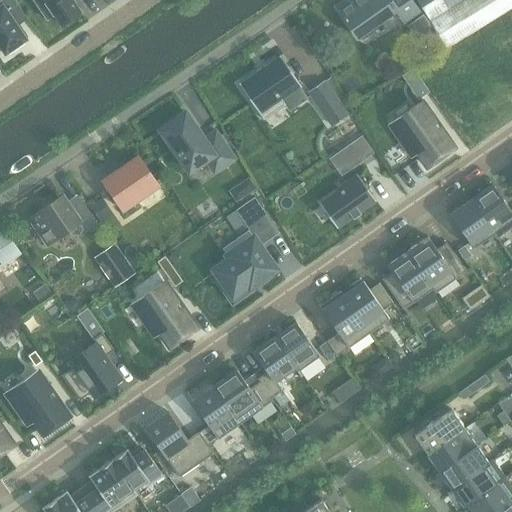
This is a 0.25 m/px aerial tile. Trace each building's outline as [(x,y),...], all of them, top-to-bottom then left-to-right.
[(15,23),(25,16),(13,0),(2,0),(0,2),(0,47),(5,55),(27,40),(17,26),(15,23)] [(33,0),(48,20),(54,16),(62,26),(81,12),(78,8),(78,7),(73,0),(33,0)] [(348,0),(336,9),(357,38),(396,11),(404,22),(418,12),(409,0),(348,0)] [(511,0),(416,0),(440,40),(446,49),(511,9),(511,0)] [(423,16),(407,27),(424,51),(440,40),(423,16)] [(463,65),(438,82),(463,117),(476,108),(472,103),(484,95),(481,90),(500,76),(510,91),(511,89),(511,40),(509,35),(484,53),(495,70),(476,83),(463,65)] [(280,57),(239,85),(263,120),(285,105),(282,100),(301,86),(280,57)] [(413,70),(403,77),(419,99),(429,93),(413,70)] [(324,82),(309,93),(332,125),(347,115),(324,82)] [(423,106),(396,125),(426,168),(453,150),(423,106)] [(162,131),(160,132),(187,171),(191,169),(192,171),(194,169),(209,158),(217,170),(234,159),(215,132),(205,140),(203,138),(202,139),(196,130),(197,130),(187,114),(183,116),(182,114),(180,116),(163,128),(162,128),(160,129),(162,131)] [(359,138),(340,152),(351,168),(371,154),(359,138)] [(138,157),(123,168),(124,170),(104,184),(122,210),(145,195),(143,193),(156,184),(138,157)] [(338,191),(319,204),(337,229),(352,218),(353,219),(354,219),(353,217),(359,213),(360,215),(361,214),(360,213),(376,201),(357,174),(336,189),(338,191)] [(242,184),(241,188),(245,195),(255,189),(248,179),(242,184)] [(511,212),(493,185),(470,201),(496,238),(511,227),(511,212)] [(62,196),(29,219),(47,245),(74,227),(73,227),(77,225),(83,234),(97,225),(81,201),(70,208),(67,203),(62,196)] [(102,198),(90,206),(101,222),(113,214),(102,198)] [(230,259),(214,270),(226,288),(224,289),(233,302),(252,289),(251,287),(276,269),(260,247),(279,233),(254,198),(235,211),(249,230),(239,237),(222,249),(230,259)] [(496,238),(470,201),(450,215),(473,249),(493,235),(496,239),(496,238)] [(0,268),(21,254),(3,228),(0,230),(0,268)] [(436,250),(427,237),(407,252),(435,293),(466,271),(446,243),(436,250)] [(462,243),(455,248),(462,258),(469,253),(462,243)] [(113,245),(102,253),(123,283),(134,275),(113,245)] [(435,293),(407,252),(386,266),(392,273),(382,280),(403,310),(432,289),(435,293)] [(165,257),(157,262),(170,281),(178,276),(165,257)] [(393,303),(379,284),(369,291),(363,282),(343,296),(341,292),(340,293),(368,334),(389,319),(383,310),(393,303)] [(166,285),(139,304),(160,334),(169,347),(196,328),(166,285)] [(482,286),(474,292),(481,302),(489,296),(482,286)] [(368,334),(340,293),(319,307),(338,334),(327,342),(337,356),(368,334)] [(88,309),(77,317),(81,323),(92,316),(88,309)] [(299,371),(319,356),(315,350),(296,323),(275,338),(299,371)] [(106,356),(113,350),(102,334),(93,340),(95,343),(68,363),(72,369),(62,376),(80,401),(90,394),(94,400),(122,379),(106,356)] [(299,371),(275,338),(253,353),(267,372),(257,379),(259,382),(272,401),(273,401),(271,399),(282,391),(275,382),(295,367),(298,371),(299,371)] [(327,342),(319,348),(329,362),(337,356),(327,342)] [(35,352),(28,356),(35,367),(42,362),(35,352)] [(392,352),(389,355),(388,359),(391,362),(395,363),(398,360),(399,356),(396,353),(392,352)] [(385,357),(381,361),(387,370),(392,367),(385,357)] [(240,424),(272,401),(259,382),(250,389),(237,370),(214,386),(240,424)] [(39,373),(12,392),(34,423),(43,436),(70,416),(39,373)] [(484,375),(468,387),(473,393),(489,382),(484,375)] [(352,379),(346,383),(354,394),(360,390),(352,379)] [(240,424),(214,386),(192,402),(209,426),(199,433),(199,432),(198,432),(213,454),(214,454),(208,446),(240,424)] [(473,393),(468,387),(458,394),(463,400),(473,393)] [(427,454),(464,428),(451,409),(420,431),(414,435),(417,439),(427,454)] [(213,454),(198,432),(188,440),(168,412),(145,429),(179,478),(213,454)] [(510,422),(503,412),(497,417),(504,426),(510,422)] [(0,454),(13,445),(0,426),(0,454)] [(291,428),(281,435),(286,441),(296,434),(291,428)] [(439,471),(476,445),(464,428),(427,454),(439,471)] [(485,467),(489,464),(476,445),(439,471),(452,489),(485,466),(485,467)] [(163,477),(144,449),(133,457),(130,454),(127,449),(112,460),(137,495),(135,491),(145,483),(148,487),(163,477)] [(112,511),(137,495),(112,460),(89,476),(92,481),(97,488),(86,496),(97,511),(112,511)] [(468,504),(497,483),(485,467),(485,466),(452,489),(464,507),(468,505),(468,504)] [(473,511),(493,511),(510,501),(497,483),(468,504),(468,505),(473,511)] [(191,487),(181,494),(190,508),(200,501),(191,487)] [(97,511),(86,496),(75,503),(70,496),(67,492),(42,509),(44,511),(97,511)] [(181,495),(173,501),(181,511),(182,511),(190,507),(181,495)] [(302,511),(329,511),(321,499),(302,511)] [(511,511),(511,504),(510,501),(493,511),(511,511)]
